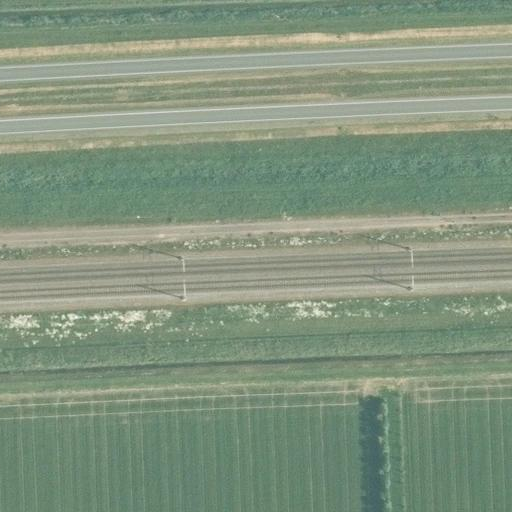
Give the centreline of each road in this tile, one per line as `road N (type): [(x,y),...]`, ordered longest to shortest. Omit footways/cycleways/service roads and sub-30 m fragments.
road 1 (trunk): [(0,131),(511,106)]
road 2 (trunk): [(511,54),(0,78)]
road 3 (track): [(0,241),(511,220)]
